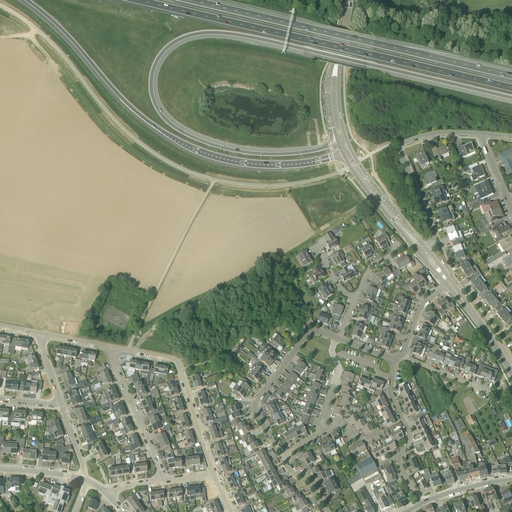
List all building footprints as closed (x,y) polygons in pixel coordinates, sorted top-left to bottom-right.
[(466,157),(466,156),(475,153),(471,144),(463,147),(462,146),(457,147),(462,158),(466,157)] [(437,150),(436,147),(432,149),(437,163),(442,161),(440,157),(450,153),(448,148),(447,149),(446,146),(440,148),(440,149),(437,150)] [(423,151),(415,155),(416,158),(417,157),(421,167),(429,164),(426,157),(429,156),(426,149),(423,151)] [(511,149),(498,156),(500,161),(502,160),(508,175),(511,172),(511,165),(511,166),(509,160),(511,158),(511,149)] [(478,179),(485,176),(481,165),(472,169),(474,175),(471,176),(473,182),(478,180),(478,179)] [(435,172),(426,176),(427,179),(425,179),(428,186),(436,183),(438,186),(444,183),(442,180),(437,182),(435,178),(437,177),(435,172)] [(490,188),(487,181),(475,186),(475,187),(472,188),(475,194),(477,193),(478,193),(490,188)] [(434,193),(431,194),(434,200),(449,195),(449,194),(447,195),(444,186),(442,187),(434,190),(434,193)] [(490,188),(478,193),(480,200),(493,194),(490,188)] [(434,200),(436,206),(445,203),(451,201),(449,195),(434,200)] [(500,209),(497,202),(489,205),(488,203),(483,205),(485,210),(483,211),(485,215),(500,209)] [(438,212),(441,218),(454,213),(451,207),(438,212)] [(500,209),(485,215),(487,219),(488,218),(490,223),(495,221),(494,218),(496,217),(496,218),(502,215),(500,209)] [(454,213),(441,218),(443,224),(455,220),(453,214),(454,213)] [(497,238),(509,231),(511,230),(508,226),(507,227),(504,223),(491,230),(493,234),(494,233),(497,238)] [(445,230),(448,236),(456,233),(452,224),(446,226),(447,229),(445,230)] [(330,233),(323,237),(327,244),(326,245),(326,246),(327,248),(328,248),(329,250),(334,247),(334,248),(338,246),(334,238),(333,239),(330,233)] [(459,242),(456,233),(448,236),(450,243),(452,242),(453,245),(459,242)] [(389,240),(385,234),(381,236),(382,236),(375,240),(377,243),(375,244),(378,249),(380,247),(382,251),(383,250),(383,251),(385,250),(385,249),(388,247),(386,242),(389,240)] [(511,240),(510,237),(501,243),(505,251),(511,247),(511,240)] [(452,248),(455,255),(463,251),(459,242),(453,245),(454,247),(452,248)] [(372,250),(369,244),(363,247),(363,248),(362,249),(361,246),(357,247),(359,250),(357,251),(360,256),(363,255),(366,260),(367,260),(369,259),(369,258),(372,256),(370,252),(372,250)] [(463,251),(455,255),(457,261),(459,260),(461,263),(466,260),(465,258),(463,251)] [(301,265),(303,268),(311,264),(309,260),(310,260),(306,252),(295,258),(300,266),(301,265)] [(346,266),(344,262),(342,259),(344,258),(341,252),(334,255),(336,258),(331,261),(333,264),(333,265),(334,266),(335,267),(339,265),(341,269),(346,266)] [(488,266),(501,257),(499,255),(494,258),(493,257),(485,262),(488,266)] [(406,257),(400,260),(404,267),(410,264),(412,268),(415,266),(411,261),(409,262),(406,257)] [(501,257),(488,266),(490,269),(494,267),(494,265),(503,260),(501,257)] [(398,269),(395,270),(398,276),(401,274),(399,270),(404,267),(400,260),(394,264),(398,269)] [(460,267),(464,273),(471,268),(468,262),(466,260),(461,263),(462,266),(460,267)] [(319,268),(318,267),(307,274),(310,279),(313,277),(316,282),(320,280),(320,279),(324,277),(321,272),(320,273),(318,268),(319,268)] [(398,276),(395,270),(393,268),(390,270),(387,267),(381,273),(387,279),(391,275),(394,278),(398,276)] [(342,280),(343,280),(344,282),(348,280),(349,280),(357,276),(355,272),(351,274),(349,271),(348,271),(346,268),(340,272),(342,277),(341,277),(341,278),(341,279),(342,280)] [(478,272),(475,274),(471,268),(464,273),(468,278),(469,277),(471,280),(477,277),(480,274),(478,272)] [(380,282),(378,284),(382,289),(385,287),(382,283),(387,279),(381,273),(376,278),(380,282)] [(415,283),(421,290),(424,287),(424,286),(426,285),(421,278),(419,280),(417,277),(418,277),(416,274),(411,277),(415,283)] [(472,284),(476,290),(483,284),(479,279),(482,277),(480,274),(477,277),(471,280),(474,283),(472,284)] [(371,284),(367,294),(375,297),(377,291),(379,289),(380,291),(382,289),(378,284),(376,286),(372,282),(371,284)] [(415,294),(421,290),(415,283),(412,285),(411,284),(408,286),(407,284),(403,287),(408,292),(411,290),(412,291),(413,290),(415,294)] [(478,293),(481,298),(489,292),(483,284),(476,290),(478,293)] [(324,286),(318,289),(324,300),(332,296),(330,293),(333,291),(330,286),(325,289),(324,286)] [(489,292),(481,298),(484,301),(485,300),(489,305),(498,297),(494,292),(493,293),(491,290),(489,292)] [(375,297),(367,294),(365,300),(370,303),(369,305),(376,307),(377,305),(372,303),(374,300),(378,301),(379,299),(375,297)] [(402,300),(400,306),(408,309),(410,303),(407,302),(408,299),(399,296),(398,299),(402,300)] [(495,309),(497,311),(506,303),(504,301),(500,304),(496,299),(498,298),(498,297),(489,305),(493,310),(495,309)] [(454,307),(451,302),(448,304),(445,299),(438,304),(441,309),(438,311),(442,317),(446,314),(444,312),(448,309),(449,311),(454,307)] [(497,315),(501,320),(508,314),(502,307),(506,304),(506,303),(497,311),(498,313),(497,315)] [(363,306),(360,312),(372,316),(373,313),(369,311),(370,309),(375,310),(376,307),(369,305),(366,304),(365,307),(363,306)] [(336,305),(332,315),(333,316),(332,318),(333,320),(338,322),(343,307),(336,305)] [(393,311),(392,314),(399,316),(400,313),(405,315),(408,309),(400,306),(398,312),(393,311)] [(372,316),(360,312),(358,318),(360,319),(359,322),(369,325),(370,323),(370,322),(372,316)] [(425,321),(433,326),(434,326),(438,319),(434,316),(435,315),(430,312),(425,321)] [(330,318),(319,314),(316,321),(331,327),(331,326),(330,326),(333,320),(329,319),(330,318)] [(398,319),(399,316),(392,314),(391,317),(392,317),(390,323),(393,324),(401,327),(403,321),(398,319)] [(509,326),(511,323),(511,319),(508,314),(501,320),(505,325),(507,324),(509,326)] [(356,324),(354,330),(362,333),(364,327),(368,328),(369,325),(359,322),(361,323),(360,325),(356,324)] [(399,333),(401,327),(393,324),(391,330),(399,333)] [(419,332),(428,335),(430,330),(428,330),(429,327),(424,324),(421,330),(420,330),(419,332)] [(443,338),(443,337),(444,338),(446,336),(445,335),(438,330),(433,326),(431,329),(436,333),(443,338)] [(359,339),(362,333),(354,330),(352,336),(359,339)] [(381,333),(382,334),(385,335),(383,340),(390,343),(393,337),(387,335),(388,332),(382,330),(381,333)] [(419,338),(418,341),(427,344),(428,342),(429,342),(431,337),(428,335),(419,332),(418,335),(419,335),(418,338),(419,338)] [(270,345),(280,352),(282,349),(281,348),(286,342),(282,340),(282,339),(279,336),(276,340),(274,339),(270,345)] [(15,347),(21,348),(23,340),(16,339),(15,347)] [(29,341),(23,340),(21,348),(27,349),(28,352),(26,352),(27,356),(29,355),(33,353),(31,346),(29,345),(29,341)] [(383,340),(380,347),(388,350),(390,343),(383,340)] [(418,341),(417,344),(416,343),(415,346),(414,346),(413,348),(422,351),(424,346),(426,347),(427,344),(418,341)] [(435,362),(437,363),(441,354),(440,354),(438,353),(440,347),(435,345),(433,350),(432,353),(430,359),(435,361),(435,362)] [(263,355),(273,362),(277,357),(271,353),(273,350),(266,346),(265,348),(267,350),(263,355)] [(56,355),(63,356),(64,348),(58,347),(56,355)] [(420,357),(422,351),(413,348),(412,351),(413,351),(412,354),(420,357)] [(69,357),(68,361),(71,362),(72,358),(75,358),(77,351),(71,349),(69,357)] [(446,364),(447,361),(451,352),(451,350),(448,349),(447,352),(442,350),(440,354),(441,354),(437,363),(440,364),(440,363),(443,364),(443,363),(446,364)] [(87,366),(90,353),(83,352),(81,361),(78,360),(77,367),(77,368),(79,371),(81,363),(87,364),(87,366)] [(451,352),(447,361),(446,364),(449,365),(448,366),(451,367),(451,368),(453,369),(457,360),(453,359),(455,354),(454,353),(451,352)] [(90,353),(87,366),(91,367),(91,363),(90,363),(91,362),(94,362),(96,354),(90,353)] [(30,357),(29,355),(27,356),(19,358),(19,362),(27,359),(29,365),(37,362),(34,356),(30,357)] [(273,362),(263,355),(259,361),(269,368),(273,362)] [(462,369),(465,361),(462,360),(463,359),(458,357),(457,360),(453,369),(456,370),(456,368),(459,369),(462,370),(462,369)] [(467,374),(469,375),(472,366),(470,365),(471,360),(471,359),(467,357),(465,361),(462,369),(465,370),(464,371),(467,372),(467,374)] [(298,364),(296,367),(303,371),(306,367),(303,365),(305,362),(299,358),(296,362),(298,364)] [(476,367),(472,366),(469,375),(472,376),(472,374),(475,375),(478,376),(482,365),(483,363),(478,361),(476,367)] [(39,368),(37,362),(29,365),(31,371),(39,368)] [(257,366),(253,371),(260,376),(262,373),(264,375),(265,372),(262,370),(263,367),(257,362),(255,365),(257,366)] [(149,368),(149,364),(143,363),(141,374),(147,375),(146,380),(149,381),(151,374),(152,369),(149,368)] [(162,367),(155,365),(154,373),(160,375),(162,367)] [(483,380),(485,381),(490,368),(489,368),(490,368),(485,366),(482,365),(478,376),(480,377),(483,378),(483,380)] [(295,376),(297,374),(299,376),(303,371),(296,367),(295,369),(293,367),(289,372),(291,374),(295,376)] [(327,376),(329,371),(323,368),(322,371),(318,370),(316,375),(324,378),(325,376),(327,376)] [(498,371),(490,368),(485,381),(488,381),(488,380),(491,381),(494,382),(498,371)] [(68,374),(67,371),(61,374),(62,376),(64,382),(72,380),(70,373),(68,374)] [(101,377),(97,379),(98,382),(109,377),(106,371),(99,374),(101,377)] [(260,376),(253,371),(250,375),(248,374),(246,377),(252,381),(254,379),(258,382),(260,380),(258,378),(260,376)] [(342,379),(352,383),(354,376),(345,372),(342,379)] [(191,377),(193,383),(200,381),(199,378),(202,377),(201,374),(191,377)] [(298,378),(295,376),(291,374),(290,376),(288,374),(286,376),(297,384),(298,382),(296,381),(298,378)] [(22,375),(19,375),(19,380),(12,379),(11,391),(18,391),(18,382),(21,383),(22,375)] [(324,378),(316,375),(314,381),(318,382),(317,385),(321,386),(323,387),(325,382),(323,381),(324,378)] [(287,380),(285,382),(291,387),(293,385),(295,386),(297,384),(286,376),(285,378),(287,380)] [(112,383),(109,377),(98,382),(101,387),(94,390),(95,393),(104,389),(103,387),(112,383)] [(248,383),(243,379),(241,382),(242,383),(239,387),(246,392),(247,390),(249,391),(251,389),(247,386),(248,383)] [(343,387),(349,389),(352,383),(342,379),(340,386),(343,387)] [(357,386),(363,388),(366,380),(363,379),(362,379),(360,379),(357,386)] [(363,388),(369,390),(373,380),(372,379),(371,383),(369,382),(369,381),(366,380),(363,388)] [(72,380),(64,382),(66,389),(74,386),(72,380)] [(139,380),(133,383),(134,385),(134,386),(136,392),(144,388),(141,382),(140,383),(139,380)] [(374,392),(375,389),(378,381),(375,380),(373,380),(369,390),(374,392)] [(200,381),(193,383),(195,389),(205,386),(204,384),(201,385),(200,381)] [(382,382),(378,381),(375,389),(381,391),(384,384),(381,383),(382,382)] [(281,383),(280,385),(290,393),(292,391),(290,389),(291,387),(285,382),(283,384),(281,383)] [(168,388),(169,391),(176,388),(175,383),(167,385),(166,383),(160,385),(161,387),(163,387),(164,389),(168,388)] [(317,385),(313,383),(312,386),(310,385),(309,388),(321,392),(322,390),(320,389),(321,386),(317,385)] [(232,390),(234,391),(232,394),(238,398),(240,395),(244,398),(246,396),(244,395),(246,392),(239,387),(236,385),(232,390)] [(280,389),(279,391),(285,396),(287,393),(289,395),(290,393),(280,385),(278,387),(280,389)] [(408,391),(406,386),(399,389),(400,391),(399,392),(401,395),(408,391)] [(104,395),(105,398),(116,393),(114,387),(107,390),(108,394),(104,395)] [(349,389),(343,387),(340,394),(343,395),(350,397),(352,390),(349,389)] [(144,388),(136,392),(139,398),(147,394),(144,388)] [(178,395),(176,388),(169,391),(170,395),(168,396),(169,398),(178,395)] [(309,394),(317,396),(318,394),(321,395),(321,392),(309,388),(308,390),(310,391),(309,394)] [(78,397),(76,391),(68,394),(70,400),(78,397)] [(197,394),(199,401),(206,398),(204,395),(208,394),(207,391),(197,394)] [(285,396),(279,391),(277,393),(275,392),(271,396),(277,400),(279,398),(281,400),(285,396)] [(411,397),(408,391),(401,395),(402,398),(403,398),(404,400),(403,400),(411,397)] [(98,411),(102,409),(106,408),(112,405),(111,403),(112,402),(112,403),(119,400),(116,393),(105,398),(108,403),(101,406),(96,408),(98,411)] [(73,406),(80,404),(79,401),(84,399),(84,398),(87,397),(86,394),(82,396),(81,396),(78,397),(70,400),(73,406)] [(317,396),(309,394),(308,396),(306,395),(305,398),(318,402),(319,400),(316,399),(317,396)] [(341,401),(350,405),(353,398),(350,397),(343,395),(341,401)] [(206,398),(199,401),(201,407),(211,404),(209,397),(206,398)] [(378,406),(385,402),(384,399),(383,399),(382,397),(375,400),(378,406)] [(405,403),(406,405),(413,402),(411,397),(403,400),(405,403)] [(306,404),(313,407),(314,404),(317,405),(318,402),(305,398),(304,400),(307,401),(306,404)] [(141,403),(144,408),(151,405),(149,399),(141,403)] [(180,399),(169,403),(168,401),(162,403),(163,407),(169,405),(170,405),(173,404),(174,408),(182,405),(180,399)] [(265,412),(266,414),(278,408),(277,406),(274,407),(272,401),(265,404),(267,407),(266,408),(267,411),(265,412)] [(345,411),(348,412),(350,405),(341,401),(338,408),(345,411)] [(387,408),(388,407),(386,405),(387,405),(385,402),(378,406),(381,411),(380,411),(387,408)] [(416,407),(413,402),(406,405),(407,407),(407,408),(408,411),(416,407)] [(116,413),(123,410),(121,404),(114,407),(116,413)] [(233,404),(227,407),(229,410),(230,409),(232,414),(233,415),(238,412),(240,411),(239,408),(241,407),(239,404),(235,407),(233,404)] [(313,407),(306,404),(305,406),(302,406),(301,408),(314,413),(315,410),(312,409),(313,407)] [(157,410),(154,411),(151,405),(144,408),(147,415),(148,414),(149,417),(158,413),(157,410)] [(184,411),(182,405),(174,408),(176,411),(172,412),(173,415),(184,411)] [(333,414),(342,418),(345,411),(338,408),(335,407),(333,414)] [(416,407),(408,411),(410,414),(411,416),(418,413),(416,407)] [(203,412),(205,418),(211,416),(210,413),(214,411),(213,408),(203,412)] [(271,418),(273,417),(278,414),(277,412),(279,410),(278,408),(266,414),(267,416),(270,415),(271,418)] [(314,413),(301,408),(300,410),(303,411),(302,414),(303,414),(310,417),(311,414),(313,415),(314,413)] [(387,408),(380,411),(383,416),(389,413),(388,411),(389,411),(387,408)] [(84,415),(82,409),(75,412),(77,418),(84,415)] [(11,415),(8,415),(9,411),(2,410),(2,418),(8,419),(7,422),(7,425),(6,425),(6,430),(8,430),(10,430),(10,426),(11,422),(11,415)] [(123,410),(116,413),(113,414),(115,419),(107,423),(108,426),(113,424),(119,422),(118,419),(119,419),(126,416),(123,410)] [(12,411),(11,415),(11,422),(19,423),(21,412),(15,411),(15,412),(12,411)] [(28,416),(26,416),(26,412),(21,412),(19,423),(19,425),(25,426),(25,424),(27,425),(28,416)] [(233,415),(232,414),(230,415),(233,421),(231,421),(233,424),(239,421),(238,418),(243,416),(241,414),(239,415),(238,412),(233,415)] [(444,417),(441,418),(442,422),(450,418),(447,412),(442,414),(444,417)] [(31,416),(28,416),(27,425),(28,425),(28,422),(31,422),(31,421),(36,421),(37,413),(32,413),(31,416)] [(36,421),(36,425),(39,425),(40,422),(42,422),(41,423),(45,424),(45,418),(42,417),(43,414),(37,413),(36,421)] [(272,420),(273,423),(285,417),(284,414),(282,415),(280,413),(278,414),(273,417),(274,419),(272,420)] [(389,413),(383,416),(385,422),(392,418),(391,415),(390,415),(389,413)] [(79,424),(87,421),(84,415),(77,418),(79,424)] [(354,424),(363,419),(360,421),(356,415),(347,420),(351,426),(354,424)] [(471,425),(476,422),(473,417),(472,417),(471,415),(468,417),(469,419),(468,420),(471,425)] [(180,420),(181,424),(187,422),(185,416),(175,419),(176,422),(180,420)] [(211,416),(205,418),(207,424),(217,420),(216,418),(212,419),(211,416)] [(149,420),(151,426),(159,422),(156,417),(149,420)] [(285,417),(273,423),(275,425),(277,424),(278,426),(285,423),(284,420),(286,419),(285,417)] [(392,418),(385,422),(388,427),(395,424),(394,421),(392,418)] [(50,424),(46,427),(47,431),(51,429),(59,426),(57,421),(56,422),(55,419),(50,421),(51,424),(50,424)] [(354,424),(358,430),(367,426),(363,419),(354,424)] [(465,427),(460,419),(454,422),(458,429),(461,429),(465,427)] [(128,420),(121,423),(124,429),(131,426),(128,420)] [(307,423),(301,420),(300,422),(302,425),(298,428),(301,435),(304,434),(305,436),(307,435),(305,430),(307,423)] [(415,426),(417,429),(424,426),(422,420),(415,423),(416,426),(415,426)] [(159,423),(159,422),(151,426),(154,432),(163,428),(162,428),(164,427),(162,421),(159,423)] [(246,428),(246,427),(245,425),(247,424),(245,421),(241,424),(239,421),(233,424),(234,427),(236,426),(239,432),(241,430),(246,428)] [(178,428),(179,431),(189,428),(187,422),(181,424),(182,427),(178,428)] [(367,426),(358,430),(358,431),(361,429),(365,435),(373,430),(370,424),(367,426)] [(219,428),(218,426),(218,425),(208,428),(210,435),(217,433),(215,429),(219,428)] [(124,429),(120,430),(122,433),(125,432),(126,435),(133,432),(131,426),(124,429)] [(242,436),(243,439),(247,437),(250,436),(248,433),(253,430),(252,428),(250,429),(248,426),(246,427),(246,428),(241,430),(243,435),(242,436)] [(419,432),(420,434),(427,431),(424,426),(417,429),(418,432),(419,432)] [(81,430),(83,436),(91,433),(89,427),(81,430)] [(301,435),(298,428),(295,429),(294,427),(291,428),(297,440),(300,439),(299,436),(301,435)] [(288,433),(292,440),(294,439),(295,441),(297,440),(291,428),(289,429),(291,431),(288,433)] [(333,439),(335,442),(339,440),(338,436),(341,435),(338,429),(332,431),(333,434),(331,435),(333,439)] [(63,436),(61,431),(53,434),(55,439),(54,439),(54,440),(51,441),(52,443),(53,443),(55,442),(60,440),(59,438),(63,436)] [(400,431),(394,434),(398,441),(402,439),(401,439),(403,437),(400,431)] [(429,436),(427,432),(427,431),(420,434),(419,434),(421,438),(421,437),(422,439),(429,436)] [(461,435),(463,440),(471,455),(475,454),(480,453),(474,443),(468,431),(461,435)] [(185,437),(187,440),(193,438),(191,432),(181,436),(182,438),(185,437)] [(89,445),(101,438),(106,435),(106,434),(106,435),(105,433),(101,435),(100,435),(94,438),(93,439),(91,433),(83,436),(85,442),(87,441),(89,445)] [(217,433),(210,435),(212,441),(222,438),(221,436),(218,437),(217,433)] [(292,440),(288,433),(283,435),(285,438),(282,440),(285,446),(290,443),(289,441),(292,440)] [(157,437),(159,443),(167,439),(165,434),(157,437)] [(395,443),(398,441),(394,434),(389,436),(392,442),(393,443),(395,442),(395,443)] [(127,442),(128,446),(138,442),(135,436),(128,439),(128,440),(127,440),(126,438),(118,441),(119,445),(127,442)] [(423,442),(424,445),(432,442),(429,436),(422,439),(423,442)] [(254,443),(253,441),(255,440),(254,437),(249,440),(247,437),(243,439),(241,440),(243,443),(244,443),(247,447),(249,446),(254,443)] [(185,448),(190,446),(191,448),(196,448),(193,438),(187,440),(188,444),(184,445),(185,448)] [(164,452),(170,451),(172,451),(169,446),(170,446),(167,439),(159,443),(162,449),(163,449),(164,452)] [(333,439),(328,442),(329,444),(327,446),(330,453),(335,450),(333,447),(336,445),(335,442),(333,439)] [(435,440),(432,442),(424,445),(426,448),(427,450),(428,450),(429,453),(437,450),(436,446),(437,446),(435,440)] [(361,441),(359,443),(355,444),(359,453),(366,450),(361,441)] [(140,448),(138,442),(128,446),(129,447),(132,455),(139,452),(138,450),(140,448)] [(250,452),(252,455),(258,452),(257,449),(261,446),(260,444),(258,445),(256,442),(254,443),(249,446),(252,451),(250,452)] [(396,448),(393,443),(392,442),(387,445),(391,452),(394,450),(394,449),(396,448)] [(222,450),(221,447),(225,445),(224,443),(214,446),(216,452),(222,450)] [(94,448),(97,454),(104,450),(101,444),(94,448)] [(353,457),(359,453),(355,444),(348,448),(353,457)] [(24,450),(24,445),(20,445),(20,451),(23,451),(23,459),(29,460),(30,450),(24,450)] [(323,445),(318,447),(321,453),(324,452),(325,455),(330,453),(327,446),(324,447),(323,445)] [(387,445),(382,447),(385,454),(387,453),(388,453),(391,452),(387,445)] [(64,448),(61,449),(59,450),(59,453),(58,456),(62,456),(61,463),(68,464),(70,456),(66,455),(67,452),(66,451),(67,450),(66,447),(64,448)] [(382,447),(377,450),(380,457),(384,456),(383,455),(385,454),(382,447)] [(227,448),(222,450),(216,452),(218,458),(228,455),(227,452),(228,452),(227,448)] [(104,450),(97,454),(101,460),(108,456),(104,450)] [(375,460),(375,459),(377,458),(377,459),(380,457),(377,450),(371,453),(375,460)] [(255,458),(256,461),(268,454),(267,452),(265,453),(264,451),(256,454),(258,457),(255,458)] [(303,458),(305,461),(312,457),(310,452),(306,454),(305,451),(299,454),(301,459),(303,458)] [(355,466),(362,478),(366,485),(381,478),(367,451),(356,466),(355,466)] [(270,457),(268,454),(256,461),(258,463),(260,461),(262,464),(269,460),(267,458),(270,457)] [(470,462),(472,466),(472,467),(473,467),(474,471),(473,471),(475,479),(481,478),(477,464),(475,454),(471,455),(469,457),(470,462)] [(312,457),(305,461),(306,463),(304,465),(306,470),(313,467),(311,464),(315,462),(312,457)] [(174,460),(174,458),(171,458),(167,459),(168,469),(175,468),(174,460)] [(192,458),(185,459),(187,467),(194,466),(192,458)] [(219,463),(221,469),(228,466),(227,463),(230,462),(229,459),(219,463)] [(416,474),(422,471),(420,468),(419,468),(415,459),(408,462),(412,472),(415,470),(416,474)] [(270,463),(269,460),(262,464),(263,467),(260,468),(261,470),(273,464),(272,462),(270,463)] [(459,461),(451,463),(454,469),(456,475),(460,483),(466,482),(464,474),(463,473),(460,474),(459,468),(461,468),(459,461)] [(471,480),(475,479),(473,471),(474,471),(473,467),(472,467),(472,466),(470,462),(471,466),(468,467),(467,463),(471,480)] [(469,472),(463,473),(464,474),(466,482),(471,480),(467,463),(463,464),(464,469),(468,468),(469,472)] [(488,476),(492,475),(489,469),(487,470),(484,463),(482,464),(482,463),(477,464),(481,478),(488,476)] [(493,475),(500,475),(499,467),(499,466),(497,463),(494,464),(496,467),(493,467),(492,466),(488,468),(489,469),(492,475),(493,475)] [(265,471),(267,474),(274,470),(272,467),(275,466),(273,464),(261,470),(263,472),(265,471)] [(229,470),(228,466),(221,469),(224,475),(234,471),(233,468),(229,470)] [(356,475),(360,480),(362,478),(355,466),(352,467),(356,475)] [(313,476),(317,474),(320,473),(320,472),(317,467),(314,469),(313,467),(306,470),(309,475),(311,474),(313,476)] [(389,484),(396,480),(394,476),(395,475),(391,467),(383,471),(387,479),(386,479),(389,484)] [(442,485),(438,474),(430,477),(428,469),(423,471),(425,474),(426,474),(428,481),(431,479),(434,488),(442,485)] [(264,475),(266,480),(278,473),(277,471),(275,472),(274,470),(267,474),(264,475)] [(322,478),(323,481),(329,477),(331,477),(328,472),(325,473),(323,471),(320,472),(320,473),(317,474),(320,479),(322,478)] [(440,472),(442,476),(443,479),(445,479),(447,486),(455,483),(453,476),(452,476),(452,475),(451,471),(450,472),(451,473),(445,474),(445,473),(444,473),(443,471),(440,472)] [(278,473),(266,480),(268,482),(270,481),(272,483),(279,479),(277,477),(280,476),(278,473)] [(426,474),(425,474),(426,476),(421,478),(423,482),(418,485),(421,492),(428,488),(426,484),(428,483),(428,481),(426,474)] [(226,479),(228,485),(239,480),(238,477),(236,477),(235,475),(226,479)] [(329,477),(331,480),(325,483),(328,489),(339,483),(336,477),(335,475),(331,477),(329,477)] [(8,489),(10,489),(7,490),(8,492),(15,491),(15,492),(19,491),(19,484),(18,479),(10,479),(10,484),(7,484),(8,489)] [(271,489),(278,486),(283,483),(282,481),(280,482),(279,479),(272,483),(269,485),(271,489)] [(240,480),(239,480),(228,485),(231,491),(241,486),(239,484),(236,485),(235,482),(240,480)] [(284,489),(285,492),(291,489),(288,484),(286,485),(285,482),(283,483),(278,486),(280,491),(284,489)] [(344,488),(342,489),(339,483),(328,489),(327,489),(330,495),(338,491),(340,494),(345,491),(344,488)] [(68,497),(70,493),(70,492),(64,489),(63,490),(60,489),(60,488),(54,486),(53,488),(42,484),(38,494),(44,496),(45,496),(49,498),(49,499),(55,501),(52,511),(54,511),(61,511),(63,508),(63,507),(65,503),(67,504),(69,497),(68,497)] [(394,500),(396,499),(398,503),(405,500),(403,497),(405,496),(404,494),(402,494),(401,492),(398,494),(397,492),(396,492),(393,493),(389,485),(387,487),(394,500)] [(199,487),(193,488),(194,496),(199,495),(200,498),(201,498),(206,497),(204,488),(200,489),(199,487)] [(243,493),(242,491),(246,489),(245,487),(239,490),(240,492),(233,495),(235,501),(245,497),(246,496),(245,493),(243,493)] [(194,496),(193,488),(186,489),(187,497),(185,497),(186,504),(188,504),(188,501),(190,500),(190,496),(194,496)] [(293,491),(292,488),(291,489),(285,492),(287,497),(291,495),(292,498),(298,495),(295,490),(293,491)] [(373,511),(372,510),(374,509),(366,493),(363,488),(358,490),(361,496),(363,499),(367,506),(363,508),(365,511),(373,511)] [(180,502),(183,502),(181,489),(174,490),(175,498),(179,498),(180,502)] [(495,501),(496,503),(500,511),(504,511),(499,501),(496,495),(493,489),(489,490),(488,490),(483,491),(490,510),(493,509),(491,502),(495,501)] [(381,511),(394,505),(389,496),(387,497),(385,494),(383,495),(381,492),(378,493),(377,491),(373,493),(374,497),(381,511)] [(505,504),(511,501),(511,498),(509,491),(501,494),(505,504)] [(158,508),(156,493),(150,494),(151,501),(157,501),(158,508)] [(299,494),(298,495),(292,498),(294,503),(298,501),(299,504),(305,501),(302,496),(300,497),(299,494)] [(338,494),(337,494),(329,499),(331,502),(340,496),(338,494)] [(137,502),(133,496),(127,501),(131,506),(137,502)] [(248,505),(253,503),(252,499),(247,501),(245,497),(235,501),(238,507),(244,504),(245,506),(248,505)] [(480,507),(479,505),(477,497),(469,500),(472,509),(480,507)] [(96,502),(91,500),(88,508),(88,509),(86,511),(91,511),(92,510),(95,511),(98,504),(96,503),(96,502)] [(305,501),(299,504),(298,505),(301,510),(304,508),(306,511),(312,508),(309,502),(307,504),(305,501)] [(141,507),(137,502),(131,506),(134,511),(141,507)] [(207,511),(210,511),(212,511),(219,508),(216,502),(205,507),(207,511)] [(352,503),(356,509),(350,511),(356,511),(359,510),(355,502),(352,503)] [(453,505),(456,511),(457,511),(471,511),(469,509),(465,510),(462,502),(453,505)]
